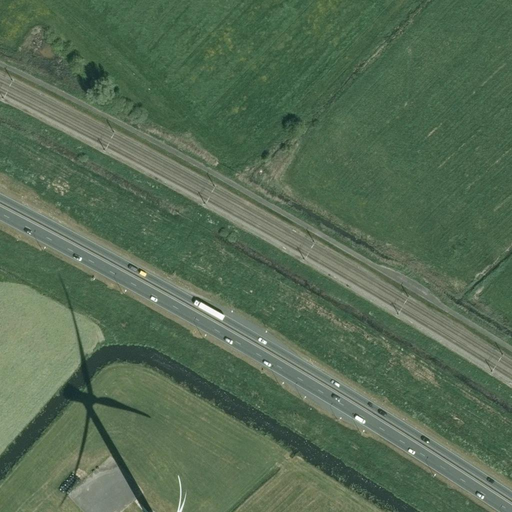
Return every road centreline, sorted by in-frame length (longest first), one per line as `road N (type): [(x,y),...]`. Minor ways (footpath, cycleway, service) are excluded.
road 1 (trunk): [(511,498),(191,301),(0,199)]
road 2 (trunk): [(0,215),(310,385),(507,511)]
